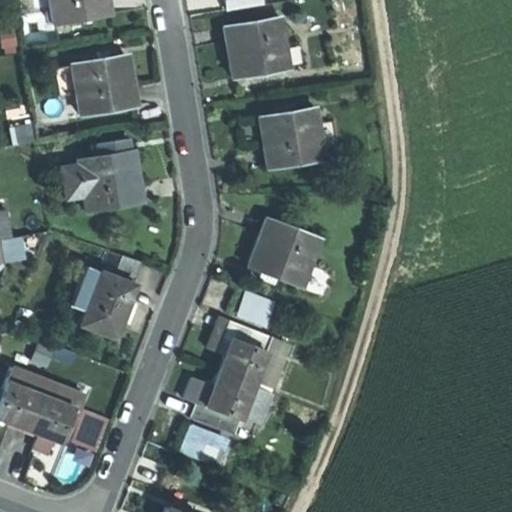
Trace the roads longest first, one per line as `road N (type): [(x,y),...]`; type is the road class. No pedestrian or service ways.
road 1 (residential): [(95,511),(200,232),(166,0)]
road 2 (track): [(297,511),(335,432),(396,212),(399,144),(380,0)]
